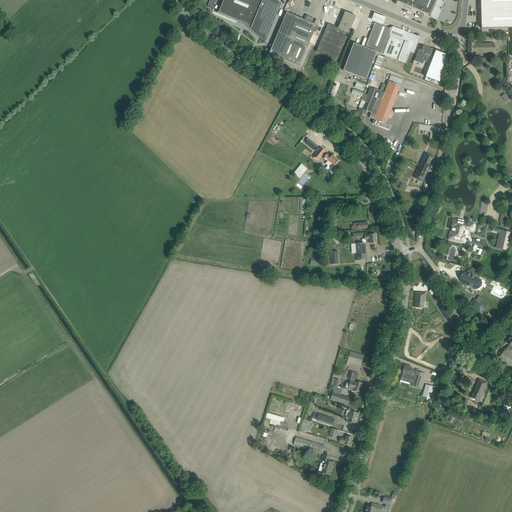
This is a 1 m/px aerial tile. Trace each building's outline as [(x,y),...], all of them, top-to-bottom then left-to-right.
[(217,12),(217,13),(229,17),(230,17),(252,26),(264,41),(265,43),(281,4),(280,4),(271,0),(223,0),(218,13),(217,12)] [(394,0),(395,0),(431,16),(433,16),(432,18),(437,20),(441,11),(440,11),(443,5),(444,3),(444,0),(394,0)] [(511,0),(480,0),(481,29),(511,27),(511,0)] [(304,20),(295,16),(287,12),(270,52),(300,65),(317,25),(312,23),(314,19),(313,18),(313,19),(308,17),(306,18),(305,18),(304,20)] [(337,61),(354,21),(356,16),(345,12),(338,28),(328,24),(316,52),(337,61)] [(372,20),(383,25),(386,17),(375,13),(372,20)] [(389,28),(389,29),(375,24),(373,29),(366,48),(354,43),(343,71),(366,79),(376,52),(383,55),(406,64),(410,52),(414,53),(420,37),(393,27),(393,28),(392,27),(389,28)] [(468,55),(473,55),(475,55),(475,54),(478,54),(478,53),(494,53),(494,43),(476,43),(475,43),(473,43),(468,43),(468,55)] [(431,56),(431,54),(433,49),(423,46),(422,50),(420,49),(418,53),(417,52),(415,57),(414,60),(422,63),(423,59),(429,61),(430,56),(431,56)] [(432,54),(431,57),(424,76),(438,82),(444,54),(434,50),(432,54)] [(364,91),(366,84),(357,81),(355,88),(364,91)] [(394,103),(397,97),(401,86),(389,82),(387,85),(382,84),(379,91),(370,88),(367,96),(366,96),(365,98),(366,98),(365,102),(369,104),(366,111),(371,113),(371,114),(375,116),(374,120),(372,124),(379,126),(381,122),(386,124),(393,105),(394,106),(394,104),(394,103)] [(362,122),(366,111),(359,108),(355,119),(362,122)] [(314,157),(313,158),(317,161),(317,160),(318,160),(325,151),(321,147),(313,157),(314,157)] [(434,157),(429,155),(424,153),(419,165),(423,167),(423,166),(425,163),(428,164),(428,165),(430,166),(434,157)] [(335,167),(337,164),(337,163),(339,161),(332,155),(325,164),(331,169),(334,166),(335,167)] [(422,182),(430,166),(428,165),(428,164),(425,163),(423,166),(423,167),(419,165),(413,177),(422,182)] [(301,164),(295,171),(299,174),(305,167),(301,164)] [(400,176),(398,181),(406,184),(408,180),(400,176)] [(468,223),(458,221),(453,220),(451,227),(453,227),(452,232),(450,232),(449,239),(464,243),(466,238),(468,238),(468,239),(469,240),(469,241),(470,242),(472,243),(478,245),(477,246),(481,248),(484,243),(478,241),(474,239),(473,240),(472,240),(472,239),(471,238),(470,237),(470,236),(468,236),(469,231),(472,232),(474,224),(468,223)] [(509,233),(505,232),(502,231),(503,229),(493,227),(492,231),(501,233),(498,248),(506,250),(509,233)] [(370,243),(376,243),(376,234),(369,235),(364,235),(365,240),(366,240),(366,243),(370,243)] [(366,260),(365,243),(355,244),(356,261),(366,260)] [(338,251),(330,252),(331,264),(339,264),(338,251)] [(484,279),(471,273),(471,275),(466,273),(461,282),(463,283),(462,285),(461,285),(467,287),(467,285),(476,289),(481,280),(480,280),(479,279),(480,277),(482,278),(484,279)] [(436,286),(431,289),(437,299),(442,296),(436,286)] [(416,293),(415,300),(416,300),(415,308),(423,308),(424,302),(425,302),(425,293),(416,293)] [(484,306),(478,301),(474,299),(471,304),(471,305),(474,307),(480,311),(484,306)] [(444,303),(439,306),(442,311),(447,308),(444,303)] [(432,305),(426,320),(432,323),(438,308),(432,305)] [(511,335),(506,342),(509,345),(506,350),(505,349),(497,360),(500,361),(501,360),(511,368),(511,335)] [(412,368),(409,367),(404,365),(402,374),(406,376),(407,373),(414,375),(411,386),(420,388),(425,374),(411,370),(412,368)] [(339,387),(340,379),(332,378),(331,386),(339,387)] [(483,393),(485,387),(487,383),(479,379),(471,398),(478,401),(482,392),(483,393)] [(362,384),(357,382),(355,382),(351,381),(348,388),(353,390),(355,391),(359,392),(362,384)] [(426,385),(423,394),(427,395),(426,397),(430,399),(434,387),(426,385)] [(355,400),(351,398),(333,392),(330,400),(348,405),(353,407),(355,400)] [(358,414),(350,412),(349,411),(347,421),(355,424),(358,414)] [(284,422),(285,417),(267,413),(266,419),(284,422)] [(313,413),(312,418),(317,420),(333,425),(334,420),(319,415),(313,413)] [(311,428),(313,423),(306,420),(306,419),(304,418),(299,432),(303,433),(304,430),(309,432),(310,427),(311,428)] [(276,424),(274,432),(286,436),(286,435),(289,427),(276,424)] [(329,436),(335,438),(337,430),(331,429),(329,436)] [(483,432),(481,438),(488,440),(489,433),(483,432)] [(352,438),(347,437),(346,436),(345,439),(340,437),(339,442),(350,445),(352,438)] [(325,446),(324,446),(296,438),(293,445),(322,454),(325,446)] [(329,460),(330,456),(323,454),(321,461),(322,461),(322,463),(321,463),(317,474),(324,476),(324,473),(328,474),(331,467),(332,467),(333,463),(328,462),(329,459),(329,460)] [(384,497),(382,503),(390,505),(392,499),(384,497)]
